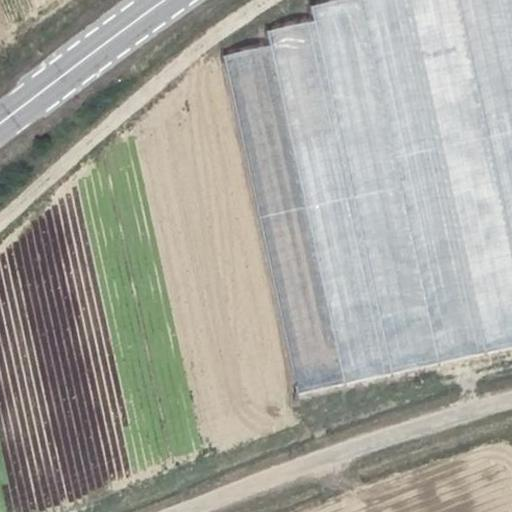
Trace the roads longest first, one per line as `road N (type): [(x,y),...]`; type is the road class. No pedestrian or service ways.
road 1 (track): [(216,511),(390,445),(511,411)]
road 2 (secondary): [(167,0),(0,126)]
